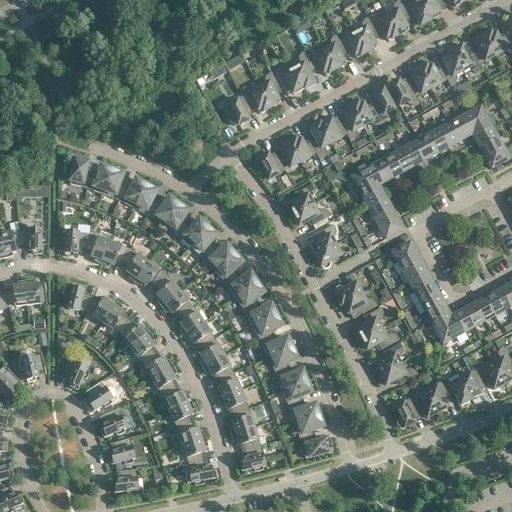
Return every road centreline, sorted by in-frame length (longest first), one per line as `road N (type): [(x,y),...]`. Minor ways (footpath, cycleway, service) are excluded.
road 1 (residential): [(232,500),(193,381),(139,307),(86,277),(0,277)]
road 2 (residential): [(227,156),(316,291),(393,458)]
road 3 (residential): [(227,156),(509,0)]
road 4 (residential): [(350,469),(325,386),(285,304),(242,239),(193,195)]
road 5 (residential): [(44,511),(26,477),(20,431),(28,406),(51,396),(76,411),(88,434),(102,511)]
road 6 (residential): [(511,271),(453,302),(416,236),(453,210)]
road 7 (residential): [(193,195),(134,162),(77,144)]
road 8 (residential): [(393,458),(511,412)]
road 9 (residential): [(232,500),(350,469)]
